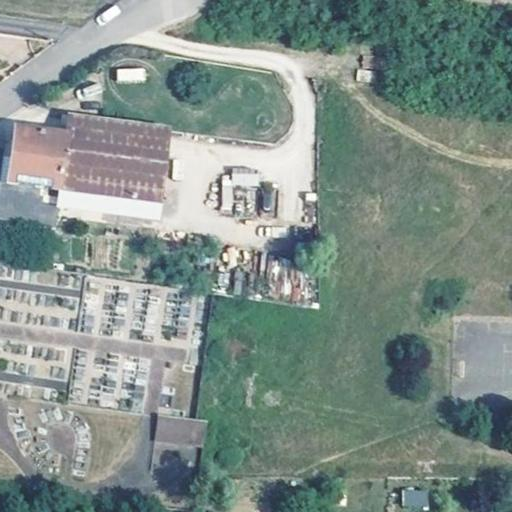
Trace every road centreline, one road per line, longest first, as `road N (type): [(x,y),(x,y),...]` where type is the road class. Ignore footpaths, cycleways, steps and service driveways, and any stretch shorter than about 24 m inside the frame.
road 1 (residential): [(272,65),(107,38)]
road 2 (residential): [(107,38),(0,104)]
